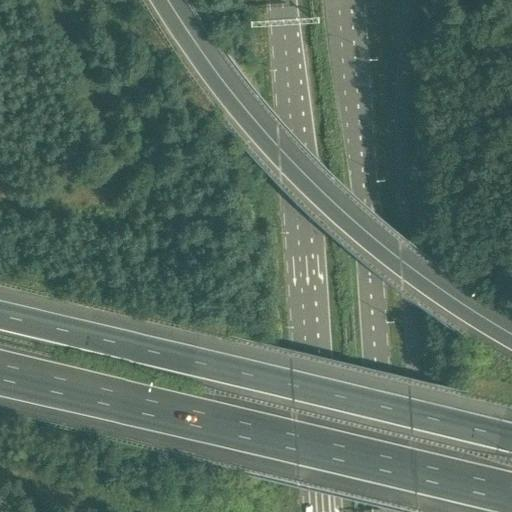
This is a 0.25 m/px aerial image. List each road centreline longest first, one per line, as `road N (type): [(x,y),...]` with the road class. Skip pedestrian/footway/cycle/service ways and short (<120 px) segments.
road 1 (motorway): [(511,437),(0,315)]
road 2 (primary): [(383,511),(343,0)]
road 3 (primary): [(282,0),(316,511)]
road 4 (motorway): [(511,342),(404,274),(306,189),(157,0)]
road 5 (motorway): [(33,379),(511,494)]
